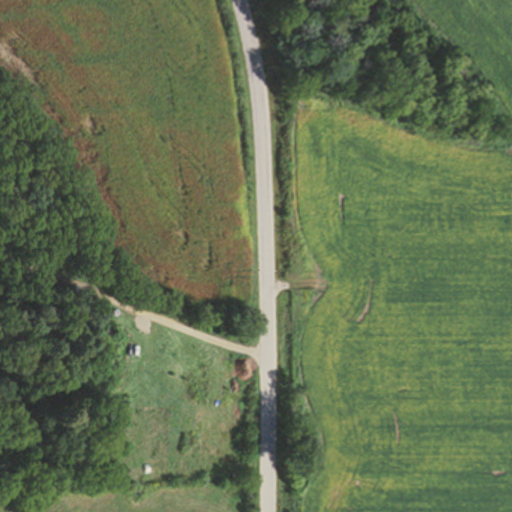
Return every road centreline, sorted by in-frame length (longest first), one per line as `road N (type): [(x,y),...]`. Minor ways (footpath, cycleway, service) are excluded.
road 1 (residential): [(262,511),(255,99),(230,0)]
road 2 (track): [(0,268),(261,359)]
